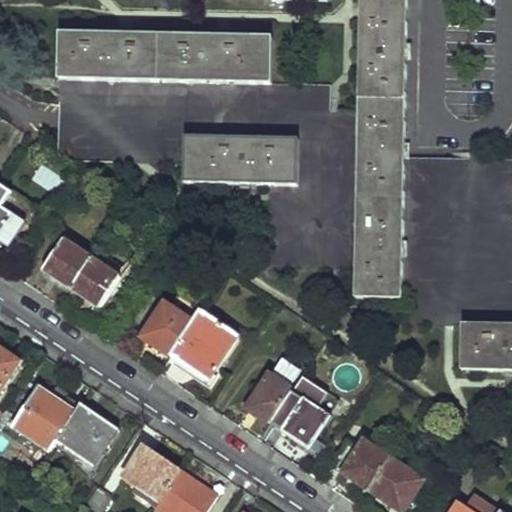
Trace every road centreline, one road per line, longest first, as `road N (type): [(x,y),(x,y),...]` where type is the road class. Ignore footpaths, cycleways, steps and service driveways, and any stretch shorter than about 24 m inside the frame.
road 1 (residential): [(318,511),(0,298)]
road 2 (residential): [(436,0),(434,105),(441,122),(468,129),(501,118),(508,102),(509,0)]
